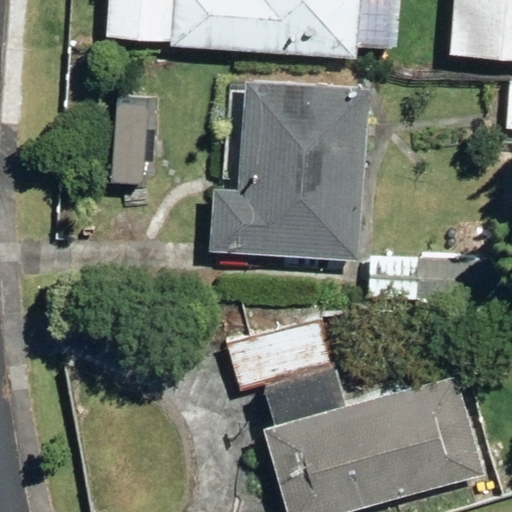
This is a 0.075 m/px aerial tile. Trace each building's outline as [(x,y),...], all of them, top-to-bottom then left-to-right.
[(162,0),(160,44),(175,45),(345,57),(346,44),(349,0),(162,0)] [(511,0),(488,0),(485,60),(511,61),(511,0)] [(239,79),(232,189),(207,187),(204,247),(352,256),(362,86),(239,79)] [(511,81),(505,81),(502,128),(511,128),(511,81)] [(366,253),(363,294),(413,298),(496,303),(499,261),(366,253)] [(328,365),(255,386),(265,424),(255,427),(279,511),(346,511),(476,475),(446,374),(339,405),(328,365)]
